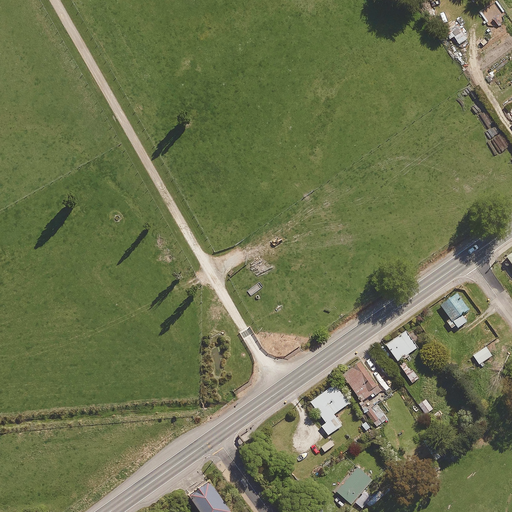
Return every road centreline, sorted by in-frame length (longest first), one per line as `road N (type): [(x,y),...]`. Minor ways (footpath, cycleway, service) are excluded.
road 1 (trunk): [(511,227),(215,436)]
road 2 (trunk): [(215,436),(110,511)]
